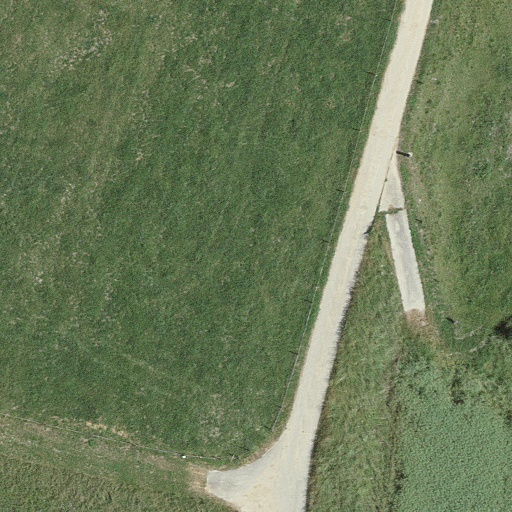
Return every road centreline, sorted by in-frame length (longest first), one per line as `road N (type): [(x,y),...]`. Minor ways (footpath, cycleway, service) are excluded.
road 1 (track): [(418,0),(291,473),(290,511)]
road 2 (track): [(291,473),(216,479),(0,429)]
